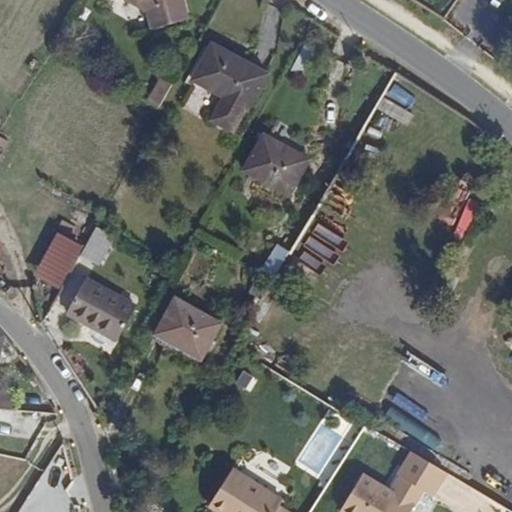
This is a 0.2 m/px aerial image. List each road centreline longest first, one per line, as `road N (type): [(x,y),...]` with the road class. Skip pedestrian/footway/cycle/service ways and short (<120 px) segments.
road 1 (unclassified): [(104,511),(73,393),(0,324)]
road 2 (tertiary): [(511,123),(336,0)]
